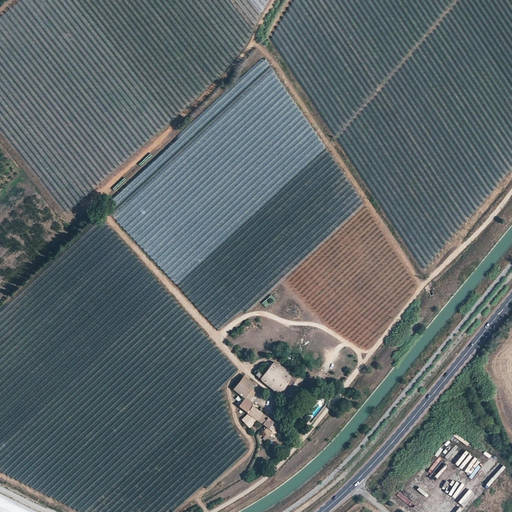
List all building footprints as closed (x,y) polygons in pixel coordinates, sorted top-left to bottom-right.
[(284,293),(289,289),(285,284),(280,288),(284,293)] [(281,394),(287,398),(284,404),(287,406),(297,387),(299,388),(304,378),(276,363),(275,362),(274,362),(273,362),(262,377),(261,378),(261,379),(277,392),(281,394)] [(250,384),(252,381),(245,374),(233,388),(245,398),(245,397),(250,400),(260,387),(256,384),(254,387),(250,384)] [(263,412),(253,405),(254,403),(250,400),(245,397),(245,398),(239,406),(249,413),(242,419),(249,427),(257,420),(263,412)] [(257,420),(263,424),(268,417),(263,412),(257,420)] [(263,424),(266,426),(262,431),(269,435),(270,433),(274,435),(275,432),(277,434),(282,426),(268,417),(263,424)] [(482,462),(488,454),(485,452),(479,460),(482,462)] [(458,465),(466,476),(479,466),(471,455),(458,465)] [(475,486),(483,493),(505,469),(496,461),(485,473),(491,479),(488,482),(483,477),(475,486)] [(0,511),(38,511),(0,493),(0,511)]
